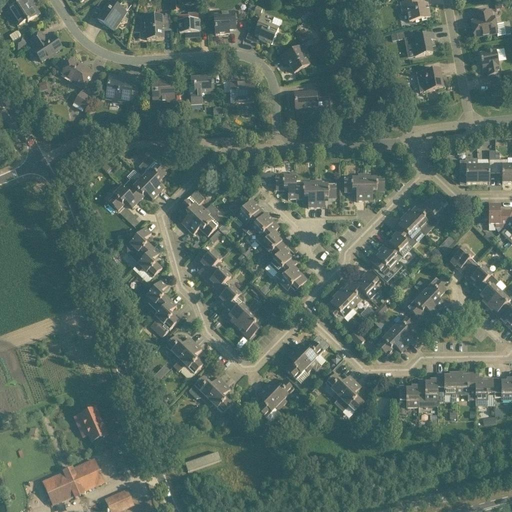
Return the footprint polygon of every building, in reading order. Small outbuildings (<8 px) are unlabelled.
[(19,28),(21,26),(28,22),(28,23),(40,16),(32,3),(29,0),(23,0),(7,11),(19,28)] [(180,0),(171,1),(171,13),(181,13),(180,0)] [(418,2),(420,1),(405,4),(408,16),(409,23),(420,21),(430,19),(427,6),(419,8),(418,2)] [(111,2),(103,13),(98,22),(114,33),(128,13),(111,2)] [(256,8),(253,15),(260,17),(262,10),(256,8)] [(235,31),(235,21),(234,12),(220,13),(220,17),(215,17),(215,27),(216,37),(226,36),(226,31),(235,31)] [(306,12),(300,18),(304,22),(311,16),(306,12)] [(475,39),(484,38),(496,35),(493,19),(491,20),(490,12),(484,13),(474,15),(477,27),(472,27),(475,39)] [(148,16),(148,18),(142,18),(143,23),(143,33),(146,33),(147,41),(164,40),(163,30),(163,17),(155,17),(155,16),(148,16)] [(199,34),(199,24),(199,21),(194,21),(194,19),(189,19),(189,16),(178,17),(179,36),(185,35),(185,39),(192,38),(192,37),(193,37),(193,35),(199,34)] [(274,41),(276,40),(275,38),(282,22),(274,19),(272,23),(262,18),(259,25),(255,35),(260,37),(259,41),(272,47),(274,41)] [(300,40),(305,37),(302,32),(297,34),(300,40)] [(12,42),(13,44),(20,39),(21,36),(19,33),(16,33),(9,37),(12,41),(12,42)] [(397,35),(398,42),(405,41),(404,34),(397,35)] [(41,35),(33,40),(31,42),(36,50),(35,51),(43,63),(48,59),(49,60),(55,56),(55,55),(62,50),(54,38),(47,43),(41,35)] [(412,45),(414,51),(415,59),(433,55),(431,47),(435,47),(433,35),(414,39),(415,45),(412,45)] [(22,38),(12,45),(17,52),(27,45),(22,38)] [(303,47),(290,54),(281,58),(285,65),(288,63),(294,75),(309,67),(303,55),(306,53),(303,47)] [(488,78),(500,75),(499,68),(496,52),(479,55),(482,71),(487,70),(488,78)] [(70,62),(65,70),(63,74),(74,82),(73,84),(84,90),(88,83),(94,74),(83,67),(82,69),(70,62)] [(443,90),(440,70),(416,75),(420,94),(443,90)] [(511,72),(502,74),(504,82),(511,80),(511,72)] [(110,77),(108,87),(106,100),(113,101),(113,104),(118,105),(118,102),(129,104),(132,91),(133,81),(110,77)] [(317,89),(331,86),(341,84),(340,77),(316,81),(317,89)] [(204,96),(214,95),(214,86),(212,86),(212,80),(204,80),(204,78),(191,79),(191,87),(189,87),(190,96),(191,107),(202,106),(202,99),(204,98),(204,96)] [(175,103),(175,101),(174,89),(174,79),(166,80),(166,82),(151,83),(152,93),(152,105),(153,104),(153,105),(175,103)] [(38,85),(40,91),(47,89),(45,83),(38,85)] [(255,103),(255,102),(254,85),(238,86),(238,83),(230,83),(231,104),(255,103)] [(81,93),(74,105),(84,111),(91,100),(81,93)] [(296,113),(318,111),(316,93),(294,95),(296,113)] [(218,116),(218,119),(222,119),(222,110),(220,110),(220,108),(217,108),(217,110),(214,110),(214,116),(218,116)] [(141,133),(143,125),(135,124),(134,132),(141,133)] [(185,163),(179,157),(175,161),(181,167),(185,163)] [(143,174),(139,178),(158,196),(164,190),(158,184),(166,176),(149,159),(139,169),(143,174)] [(466,186),(478,186),(477,161),(465,161),(465,162),(460,162),(460,175),(466,175),(466,186)] [(478,161),(477,161),(478,186),(490,185),(490,175),(495,175),(495,162),(489,162),(489,165),(483,165),(483,167),(478,168),(478,161)] [(508,162),(495,162),(495,175),(502,175),(502,185),(511,185),(511,166),(508,167),(508,162)] [(110,170),(106,166),(102,170),(107,174),(110,170)] [(288,201),(296,201),(296,187),(296,175),(290,175),(290,178),(276,178),(276,193),(288,193),(288,201)] [(364,203),(363,176),(358,176),(358,180),(344,180),(344,194),(356,194),(356,203),(364,203)] [(363,176),(364,203),(373,203),(373,194),(385,194),(384,180),(370,180),(370,176),(363,176)] [(130,182),(123,189),(128,194),(128,195),(138,205),(146,196),(153,202),(158,196),(139,178),(135,182),(130,182)] [(296,187),(296,201),(308,201),(308,209),(316,209),(315,183),(310,183),(310,187),(296,187)] [(315,183),(316,209),(324,209),(324,201),(336,200),(336,186),(322,187),(322,183),(315,183)] [(128,194),(123,189),(119,186),(115,190),(117,193),(108,203),(118,213),(126,204),(132,210),(138,205),(128,195),(128,194)] [(196,193),(189,200),(179,211),(187,219),(181,225),(187,231),(206,212),(201,208),(199,210),(197,208),(204,201),(196,193)] [(436,194),(423,208),(422,208),(428,214),(428,215),(437,224),(447,214),(442,209),(446,204),(436,194)] [(233,206),(238,212),(243,206),(238,201),(233,206)] [(237,218),(246,226),(242,230),(247,234),(255,226),(256,226),(266,216),(252,202),(237,218)] [(418,204),(404,218),(420,233),(429,224),(424,220),(428,215),(428,214),(422,208),(423,208),(418,204)] [(215,231),(218,229),(213,224),(218,219),(218,213),(212,207),(206,212),(187,231),(193,237),(199,230),(208,239),(215,231)] [(488,208),(488,212),(488,213),(482,213),(483,223),(489,223),(489,227),(495,227),(495,230),(505,230),(511,212),(500,212),(500,207),(488,208)] [(255,226),(247,234),(251,238),(250,239),(250,243),(256,243),(257,243),(261,247),(269,239),(275,233),(279,229),(266,216),(256,226),(255,226)] [(412,242),(420,233),(404,218),(392,231),(396,235),(402,241),(407,237),(412,242)] [(127,255),(138,265),(144,259),(144,260),(154,250),(145,242),(151,236),(145,230),(127,249),(127,255)] [(269,239),(261,247),(260,248),(268,257),(264,261),(269,266),(278,257),(284,251),(289,247),(275,233),(269,239)] [(396,235),(382,249),(393,259),(398,254),(403,259),(411,250),(402,241),(396,235)] [(448,250),(443,245),(439,249),(444,254),(448,250)] [(385,278),(389,273),(398,264),(393,259),(382,249),(369,263),(385,278)] [(474,257),(472,256),(465,249),(450,264),(463,277),(473,268),(468,263),(474,257)] [(492,257),(498,252),(495,249),(489,254),(492,257)] [(144,260),(144,259),(138,265),(135,268),(140,273),(143,270),(153,280),(162,270),(154,262),(160,256),(154,250),(144,260)] [(214,269),(219,264),(223,260),(214,251),(209,256),(204,251),(194,262),(202,271),(198,275),(203,280),(207,275),(213,269),(214,269)] [(277,285),(279,284),(288,274),(288,275),(294,268),(294,269),(298,264),(284,251),(278,257),(269,266),(269,267),(277,275),(275,277),(278,279),(274,283),(277,285)] [(437,261),(442,256),(438,252),(433,257),(437,261)] [(117,266),(113,260),(106,264),(110,270),(117,266)] [(203,280),(217,293),(223,287),(232,278),(224,269),(219,264),(214,269),(213,269),(207,275),(203,280)] [(483,285),(491,277),(492,276),(483,267),(478,272),(473,268),(463,277),(477,291),(483,285)] [(288,275),(288,274),(279,284),(287,292),(292,287),(297,292),(307,282),(294,269),(294,268),(288,275)] [(368,273),(355,286),(361,292),(360,293),(370,302),(378,292),(374,288),(379,283),(368,273)] [(499,284),(491,277),(483,285),(477,291),(473,295),(487,309),(502,293),(495,287),(499,284)] [(426,292),(424,289),(419,284),(414,289),(438,312),(444,306),(438,300),(446,292),(443,288),(445,285),(440,280),(437,283),(436,282),(426,292)] [(162,282),(155,289),(144,300),(158,314),(160,312),(161,312),(170,302),(162,294),(168,288),(162,282)] [(355,286),(351,282),(337,296),(353,311),(361,302),(356,297),(360,293),(361,292),(355,286)] [(228,292),(223,287),(217,293),(212,297),(226,310),(226,311),(232,305),(233,305),(241,297),(242,295),(233,286),(228,292)] [(438,312),(414,289),(414,290),(419,295),(415,299),(417,301),(408,311),(418,321),(427,312),(433,318),(438,312)] [(487,309),(501,322),(510,312),(505,307),(510,302),(502,293),(487,309)] [(353,311),(337,296),(324,309),(339,325),(344,320),(348,324),(357,315),(353,311)] [(222,315),(236,328),(251,313),(243,305),(244,304),(243,299),(241,297),(233,305),(232,305),(226,311),(226,310),(222,315)] [(129,301),(126,303),(124,305),(128,309),(133,305),(129,301)] [(160,312),(158,314),(152,320),(155,324),(151,328),(163,339),(169,332),(179,322),(171,314),(177,308),(170,302),(161,312),(160,312)] [(284,317),(291,310),(284,303),(277,310),(283,316),(284,317)] [(511,309),(510,312),(501,322),(511,332),(511,309)] [(378,320),(383,315),(378,310),(374,315),(378,320)] [(251,313),(236,328),(250,342),(260,331),(254,326),(259,321),(251,313)] [(392,326),(388,331),(407,349),(413,343),(407,337),(415,328),(408,321),(404,318),(395,328),(392,326)] [(407,349),(388,331),(384,335),(386,337),(376,347),(387,357),(395,349),(401,355),(407,349)] [(359,349),(365,343),(356,333),(350,339),(359,349)] [(173,360),(177,364),(195,345),(190,340),(184,346),(175,338),(165,348),(175,358),(173,360)] [(299,346),(293,352),(315,373),(320,369),(314,363),(324,353),(314,343),(305,352),(299,346)] [(185,367),(195,376),(204,366),(196,358),(202,351),(195,345),(177,364),(173,368),(179,374),(185,367)] [(308,375),(311,371),(315,374),(315,373),(293,352),(288,357),(294,363),(286,372),(296,382),(305,372),(308,375)] [(336,356),(331,361),(336,366),(341,361),(336,356)] [(162,380),(157,375),(154,378),(159,383),(162,380)] [(437,382),(437,390),(437,403),(437,405),(445,405),(444,397),(451,397),(451,405),(456,405),(457,405),(456,397),(456,375),(437,376),(437,382)] [(456,375),(456,397),(467,397),(467,402),(475,402),(475,390),(475,381),(475,375),(456,375)] [(332,398),(337,403),(355,383),(349,378),(344,384),(335,376),(325,386),(335,396),(332,398)] [(206,404),(224,385),(218,380),(212,386),(204,378),(189,393),(197,401),(201,400),(206,404)] [(511,380),(494,381),(494,396),(501,396),(501,403),(511,402),(511,380)] [(269,384),(264,390),(283,408),(287,404),(284,401),(294,391),(284,381),(275,390),(269,384)] [(487,408),(487,403),(488,403),(488,396),(494,396),(494,381),(475,381),(475,390),(475,402),(475,408),(487,408)] [(418,382),(418,388),(418,397),(419,397),(419,409),(437,409),(437,405),(437,403),(437,390),(437,382),(418,382)] [(361,389),(355,383),(337,403),(334,405),(339,409),(343,414),(348,408),(351,411),(345,416),(348,419),(354,414),(357,411),(364,404),(355,395),(361,389)] [(224,385),(206,404),(210,409),(213,406),(223,416),(233,406),(224,397),(230,391),(224,385)] [(419,410),(419,409),(419,397),(418,397),(418,388),(399,388),(399,398),(399,403),(406,403),(406,410),(419,410)] [(283,408),(264,390),(258,396),(264,402),(256,410),(266,420),(276,410),(278,413),(283,408)] [(309,398),(313,402),(318,398),(314,393),(309,398)] [(75,420),(81,418),(92,443),(107,437),(95,411),(81,417),(75,420)] [(229,422),(233,427),(238,422),(234,417),(229,422)] [(188,474),(221,462),(218,454),(185,465),(188,474)] [(53,507),(74,498),(75,500),(85,496),(84,493),(104,484),(94,462),(74,471),(73,468),(63,473),(64,475),(43,484),(53,507)] [(127,492),(105,501),(109,511),(124,511),(134,508),(127,492)]
